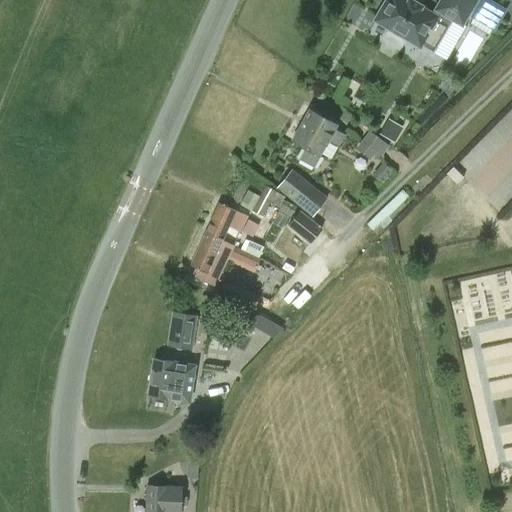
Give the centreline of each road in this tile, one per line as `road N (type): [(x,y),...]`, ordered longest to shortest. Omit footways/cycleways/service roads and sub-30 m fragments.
road 1 (secondary): [(66,511),(64,435),(87,313),(225,0)]
road 2 (track): [(330,249),(511,74)]
